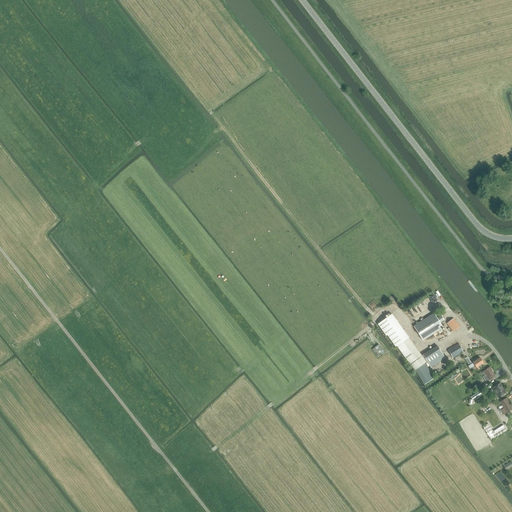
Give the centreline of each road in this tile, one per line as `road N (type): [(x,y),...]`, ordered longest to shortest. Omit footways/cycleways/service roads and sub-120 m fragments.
road 1 (track): [(207,511),(0,251)]
road 2 (tertiary): [(511,238),(478,227),(301,0)]
